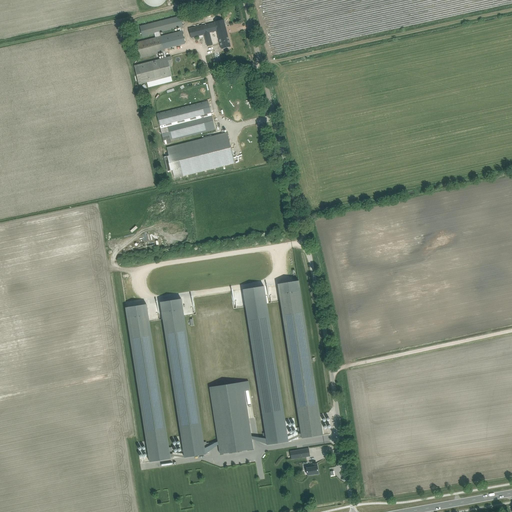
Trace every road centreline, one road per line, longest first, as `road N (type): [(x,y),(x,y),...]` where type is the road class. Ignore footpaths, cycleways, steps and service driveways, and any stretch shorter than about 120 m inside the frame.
road 1 (unclassified): [(354,511),(314,272),(242,0)]
road 2 (track): [(511,10),(258,65)]
road 3 (track): [(0,45),(213,0)]
road 4 (track): [(511,330),(332,370)]
